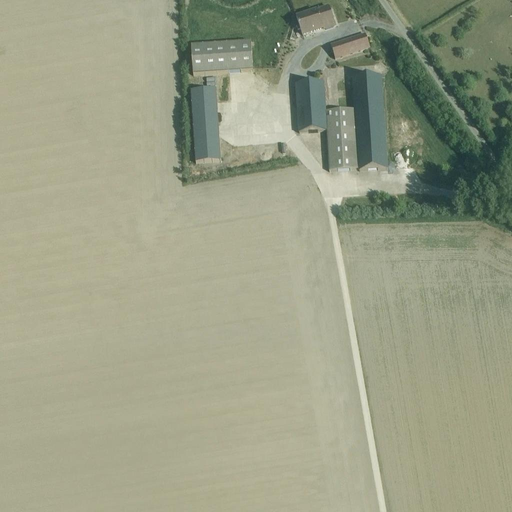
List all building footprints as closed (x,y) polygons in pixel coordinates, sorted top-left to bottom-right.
[(296,17),(292,19),(295,27),(296,27),(298,31),(300,30),(303,38),(333,28),(333,27),(335,26),(329,8),(297,19),(296,17)] [(366,36),(331,47),(335,60),(370,49),(366,36)] [(251,43),(191,47),(194,77),(253,72),(251,43)] [(381,79),(352,80),(354,111),(326,113),(324,84),(295,86),(298,134),(327,132),(330,173),(358,171),(358,172),(387,170),(381,79)] [(217,91),(191,93),(196,165),(221,163),(217,91)]
